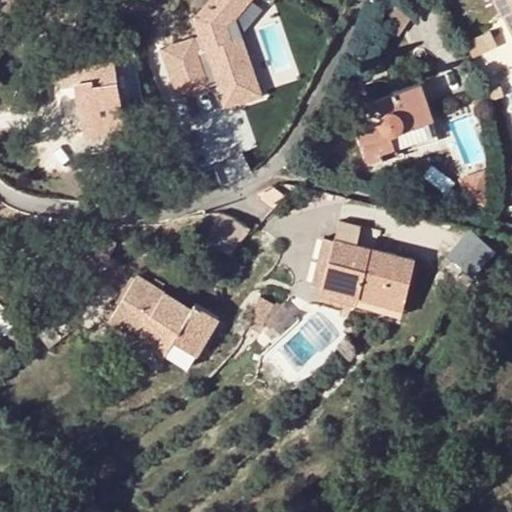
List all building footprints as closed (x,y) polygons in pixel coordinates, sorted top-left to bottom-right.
[(217,73),(227,107),(262,97),(245,40),(237,43),(232,27),(256,0),(219,0),(202,20),(211,52),(201,54),(197,41),(168,49),(183,97),(212,89),(208,76),(217,73)] [(511,0),(496,0),(508,23),(511,30),(511,0)] [(467,37),(473,53),(497,44),(491,28),(467,37)] [(113,58),(61,66),(63,82),(74,80),(81,131),(68,133),(71,151),(106,146),(103,128),(122,125),(113,58)] [(394,93),(379,98),(383,111),(381,113),(379,117),(379,120),(359,127),(369,159),(437,136),(420,81),(394,90),(394,93)] [(245,253),(251,218),(212,212),(206,247),(245,253)] [(357,303),(377,308),(382,292),(405,298),(415,257),(335,238),(323,287),(359,296),(357,303)] [(111,319),(139,335),(141,330),(169,347),(173,338),(196,352),(218,315),(194,302),(193,304),(138,272),(111,319)] [(321,295),(357,303),(359,296),(323,287),(321,295)] [(401,313),(405,298),(382,292),(377,308),(401,313)] [(139,335),(166,351),(169,347),(141,330),(139,335)] [(276,348),(286,366),(319,348),(309,330),(276,348)] [(188,365),(196,352),(173,338),(169,347),(166,351),(188,365)] [(91,433),(68,451),(74,460),(98,441),(91,433)]
